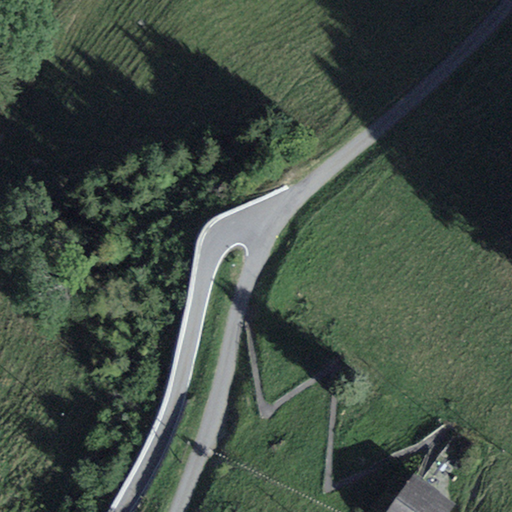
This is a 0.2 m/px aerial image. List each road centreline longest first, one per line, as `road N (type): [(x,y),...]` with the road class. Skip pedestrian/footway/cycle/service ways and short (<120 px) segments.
road 1 (track): [(422,472),(434,441),(332,485),(336,379),(325,373),(273,409),(262,408),(250,324),(238,311)]
road 2 (unclassified): [(119,511),(169,415),(218,243),(240,225),(269,231)]
road 3 (unclassified): [(508,0),(269,231)]
road 4 (unclassified): [(269,231),(175,511)]
